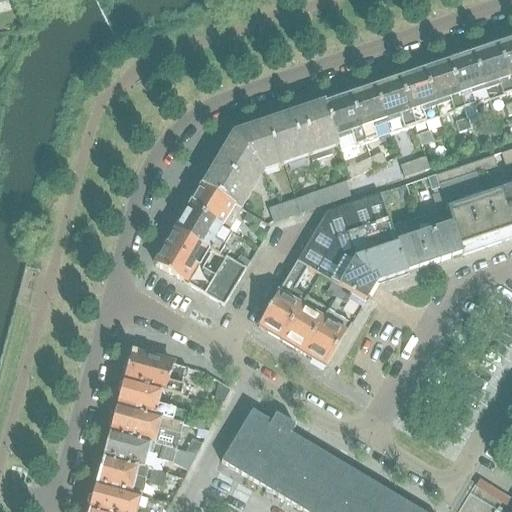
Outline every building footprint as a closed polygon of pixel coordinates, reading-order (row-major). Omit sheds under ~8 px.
[(511,89),(511,40),(497,46),(511,89)] [(489,102),(511,94),(511,89),(497,46),(472,54),(489,102)] [(447,63),(463,111),(489,102),(472,54),(447,63)] [(440,119),(463,111),(447,63),(423,71),(440,119)] [(415,128),(440,119),(423,71),(398,79),(415,128)] [(391,136),(415,128),(398,79),(374,88),(391,136)] [(365,145),(391,136),(374,88),(349,96),(365,145)] [(325,104),(338,142),(342,153),(365,145),(349,96),(325,104)] [(338,142),(325,104),(233,136),(203,187),(237,207),(261,168),(312,151),(314,157),(334,149),(332,144),(335,143),(338,142)] [(466,120),(470,130),(482,126),(478,115),(466,120)] [(459,134),(470,130),(466,120),(455,123),(459,134)] [(421,146),(422,146),(432,142),(429,132),(418,136),(421,146)] [(507,164),(511,161),(511,151),(503,154),(507,164)] [(375,169),(386,164),(381,154),(370,160),(375,169)] [(401,165),(405,179),(430,170),(425,157),(401,165)] [(375,169),(370,160),(359,165),(364,175),(375,169)] [(478,174),(487,171),(484,161),(474,164),(478,174)] [(511,189),(486,198),(478,174),(474,164),(437,176),(439,182),(441,188),(454,227),(464,256),(511,239),(511,189)] [(431,185),(439,182),(437,176),(429,179),(431,185)] [(337,194),(350,189),(348,182),(334,186),(335,188),(337,194)] [(439,182),(431,185),(433,191),(441,188),(439,182)] [(241,209),(237,207),(203,187),(190,209),(222,228),(231,214),(236,218),(241,209)] [(329,191),(333,204),(340,201),(337,194),(335,188),(329,191)] [(350,189),(337,194),(340,201),(353,197),(350,189)] [(326,206),(333,204),(329,191),(322,193),(326,206)] [(315,195),(320,208),(326,206),(322,193),(315,195)] [(382,201),(390,199),(388,193),(380,195),(381,197),(382,201)] [(381,197),(380,195),(335,210),(327,213),(297,262),(307,268),(333,284),(335,285),(342,289),(352,295),(365,303),(375,286),(408,275),(407,274),(394,234),(388,218),(384,207),(382,201),(381,197)] [(313,210),(320,208),(315,195),(309,198),(313,210)] [(307,213),(313,210),(309,198),(302,200),(307,213)] [(390,199),(382,201),(384,207),(392,205),(390,199)] [(300,215),(307,213),(302,200),(295,202),(300,215)] [(293,217),(300,215),(295,202),(289,204),(293,217)] [(287,220),(293,217),(289,204),(282,207),(284,212),(287,220)] [(284,212),(282,207),(282,205),(268,209),(271,217),(284,212)] [(225,261),(227,258),(231,250),(221,244),(228,232),(222,228),(190,209),(176,231),(211,252),(225,261)] [(284,212),(271,217),(273,224),(287,220),(284,212)] [(258,231),(263,223),(249,215),(244,223),(258,231)] [(453,260),(464,256),(454,227),(413,241),(409,229),(394,234),(407,274),(409,274),(409,273),(452,258),(453,260)] [(156,266),(205,295),(215,278),(201,269),(211,252),(176,231),(156,266)] [(241,256),(236,264),(246,271),(251,262),(241,256)] [(246,271),(236,264),(227,258),(225,261),(215,278),(205,295),(224,307),(246,271)] [(294,291),(307,268),(297,262),(259,328),(281,341),(307,299),(294,291)] [(328,292),(337,298),(342,289),(335,285),(333,284),(328,292)] [(347,303),(352,295),(342,289),(337,298),(347,303)] [(304,354),(329,312),(307,299),(281,341),(304,354)] [(329,312),(304,354),(326,368),(335,352),(352,325),(329,312)] [(124,382),(173,396),(188,400),(191,390),(185,388),(190,371),(131,355),(124,382)] [(175,414),(169,411),(173,396),(124,382),(117,408),(184,427),(187,415),(176,412),(175,414)] [(215,395),(225,398),(230,390),(218,383),(215,395)] [(220,408),(225,398),(215,395),(212,406),(220,408)] [(181,438),(184,427),(117,408),(110,433),(176,451),(180,438),(181,438)] [(270,423),(251,412),(220,463),(301,511),(419,511),(335,462),(290,435),(295,427),(275,415),(270,423)] [(202,432),(204,423),(194,420),(191,429),(197,430),(202,432)] [(204,440),(204,439),(208,433),(202,432),(197,430),(195,438),(204,440)] [(103,459),(152,472),(156,458),(160,459),(159,461),(172,465),(176,451),(110,433),(103,459)] [(96,486),(141,498),(146,482),(150,483),(149,486),(163,490),(167,477),(152,472),(103,459),(96,486)] [(151,511),(154,502),(141,498),(96,486),(89,511),(90,511),(138,511),(140,507),(142,511),(144,511),(151,511)]
